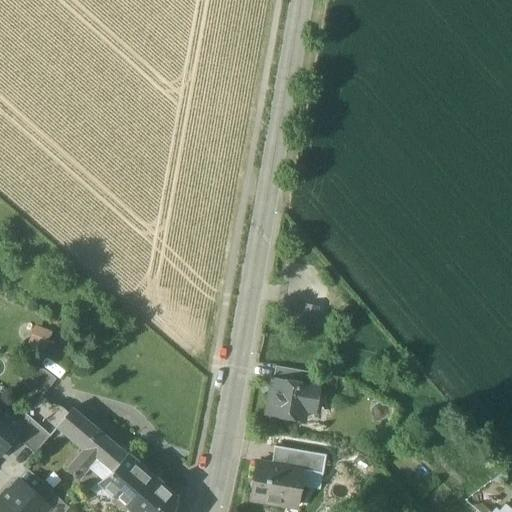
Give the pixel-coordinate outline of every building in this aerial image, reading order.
[(316,309),(306,307),(303,323),(313,324),(316,309)] [(55,380),(33,361),(22,374),(44,393),(55,380)] [(316,374),(275,367),(272,382),(273,382),(274,381),(313,388),(316,374)] [(313,388),(274,381),(273,382),(279,383),(277,398),(270,403),(268,415),(303,420),(305,411),(313,412),(317,388),(313,388)] [(63,418),(39,396),(24,413),(27,416),(49,436),(50,436),(56,428),(55,427),(63,418)] [(19,425),(0,408),(0,452),(14,437),(22,427),(19,425)] [(97,431),(72,409),(63,418),(55,427),(56,428),(82,449),(97,431)] [(27,416),(19,425),(22,427),(14,437),(34,454),(50,436),(49,436),(27,416)] [(126,456),(97,431),(82,449),(65,469),(76,479),(90,463),(94,466),(97,462),(110,473),(111,473),(126,456)] [(325,455),(281,448),(278,465),(303,469),(302,471),(322,475),(325,455)] [(157,481),(126,455),(126,456),(111,473),(110,473),(98,483),(98,495),(115,497),(129,509),(157,481)] [(278,465),(257,462),(251,501),(277,506),(278,500),(297,503),(302,471),(303,469),(278,465)] [(33,494),(19,481),(0,501),(0,505),(7,511),(44,511),(47,509),(49,508),(33,494)] [(131,511),(174,511),(177,499),(157,481),(129,509),(131,511)] [(65,511),(69,508),(43,484),(33,494),(49,508),(47,509),(50,511),(65,511)]
